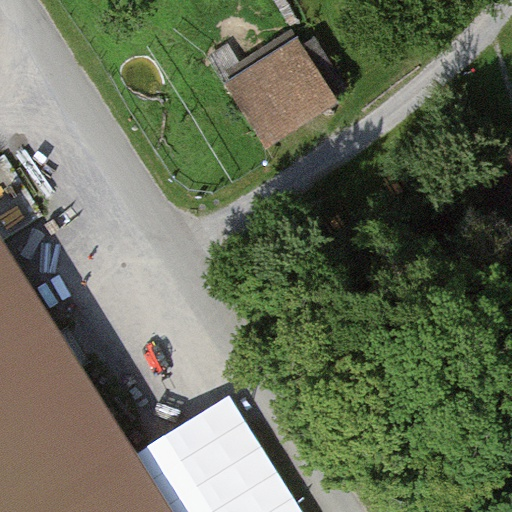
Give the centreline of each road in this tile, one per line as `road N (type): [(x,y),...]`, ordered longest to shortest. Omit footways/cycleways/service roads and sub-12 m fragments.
road 1 (track): [(348,511),(27,0)]
road 2 (track): [(506,0),(454,59),(186,253)]
